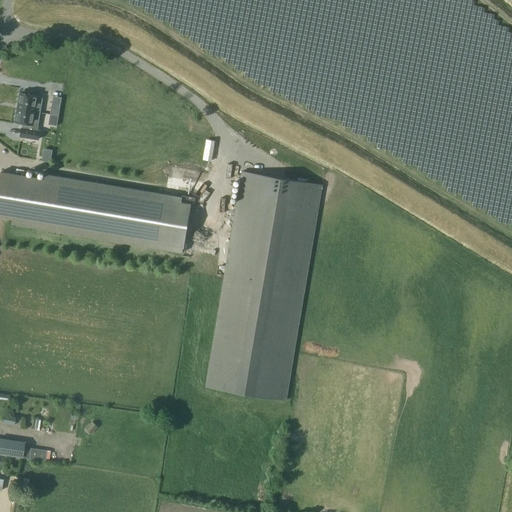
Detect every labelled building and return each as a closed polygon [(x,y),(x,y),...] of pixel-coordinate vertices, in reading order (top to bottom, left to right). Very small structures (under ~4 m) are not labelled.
[(32,94),(32,92),(23,90),(23,93),(20,92),(15,122),(23,123),(22,128),(20,136),(38,139),(40,131),(37,131),(42,99),(38,98),(38,95),(32,94)] [(58,117),(60,104),(52,103),(50,116),(58,117)] [(50,164),(52,152),(43,150),(41,163),(50,164)] [(0,176),(0,216),(12,219),(11,224),(182,252),(183,248),(191,203),(181,202),(182,197),(45,174),(44,179),(1,171),(0,176)] [(286,400),(322,185),(242,171),(205,386),(286,400)] [(0,422),(19,427),(21,418),(3,413),(0,422)] [(0,438),(0,454),(28,458),(30,448),(23,447),(23,442),(0,438)] [(0,464),(8,466),(10,458),(6,457),(0,455),(0,464)] [(0,490),(0,491),(1,487),(16,490),(16,483),(0,479),(0,490)]
